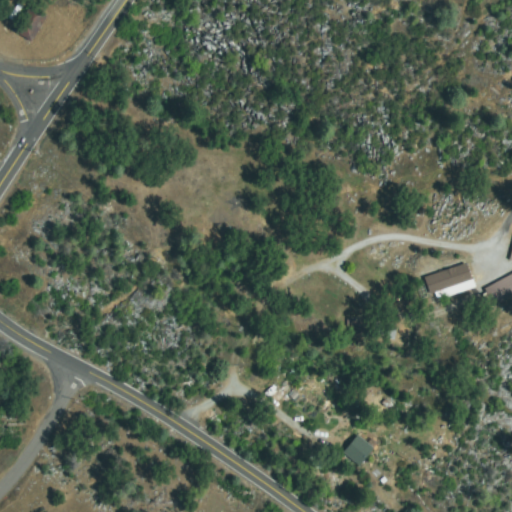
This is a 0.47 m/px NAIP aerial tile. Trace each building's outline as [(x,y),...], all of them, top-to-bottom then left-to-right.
[(14,32),(31,8),(46,18),(29,43),(14,32)] [(430,294),(425,278),(465,265),(470,282),(430,294)] [(511,294),(490,306),(482,291),(511,275),(511,294)] [(383,336),(351,335),(351,322),(383,323),(383,336)] [(343,453),(356,436),(373,448),(360,465),(343,453)]
